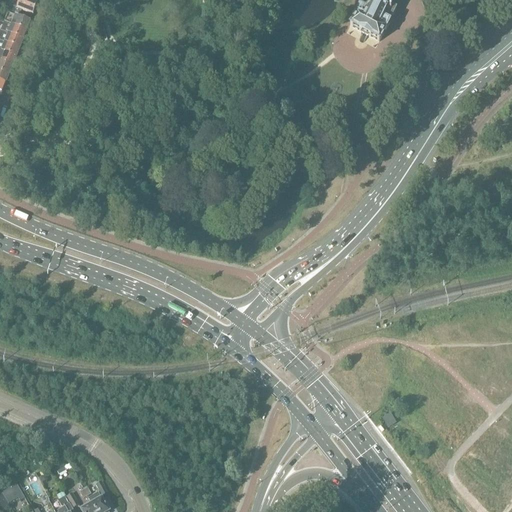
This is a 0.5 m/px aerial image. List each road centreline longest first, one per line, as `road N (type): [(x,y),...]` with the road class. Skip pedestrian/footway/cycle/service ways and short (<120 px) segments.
road 1 (primary): [(243,324),(168,278),(0,211)]
road 2 (secondary): [(343,248),(462,88),(511,41)]
road 3 (primary): [(0,244),(159,305),(231,349)]
road 4 (unclassified): [(144,511),(118,466),(87,442),(0,401)]
road 5 (residential): [(0,128),(51,0)]
road 6 (secondary): [(343,248),(279,285),(243,324)]
road 7 (primary): [(414,511),(336,411)]
